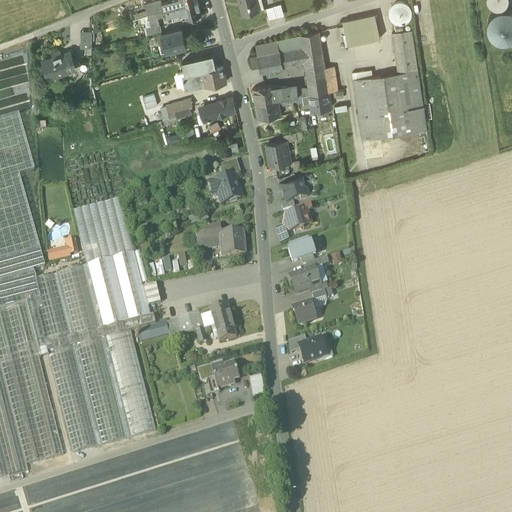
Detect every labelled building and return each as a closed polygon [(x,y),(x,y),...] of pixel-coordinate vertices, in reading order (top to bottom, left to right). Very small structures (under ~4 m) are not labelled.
[(145,0),(148,14),(157,11),(160,10),(159,5),(161,4),(160,0),(145,0)] [(198,0),(183,4),(184,10),(186,19),(202,14),(198,0)] [(238,0),(243,14),(259,10),(256,0),(238,0)] [(256,0),(259,10),(264,8),(262,0),(256,0)] [(391,19),(398,24),(407,21),(411,14),(409,6),(401,2),(393,4),(389,11),(391,19)] [(162,15),(184,10),(183,4),(169,8),(160,10),(157,11),(148,14),(149,19),(162,15)] [(265,8),(268,19),(276,17),(273,5),(265,8)] [(496,37),(502,39),(509,38),(511,36),(511,8),(505,6),(498,7),(493,10),(489,15),(487,21),(488,28),(491,33),(496,37)] [(342,20),(343,25),(345,32),(347,44),(380,37),(374,13),(342,20)] [(149,19),(151,25),(155,24),(162,15),(149,19)] [(146,26),(147,35),(160,32),(158,24),(155,24),(151,25),(146,26)] [(166,51),(167,52),(186,47),(182,27),(161,32),(163,43),(159,44),(161,52),(166,51)] [(391,32),(397,72),(404,116),(424,113),(417,67),(419,67),(418,64),(417,64),(412,29),(391,32)] [(80,42),(91,42),(91,31),(80,31),(80,42)] [(300,35),(303,53),(322,50),(319,31),(300,35)] [(300,35),(277,39),(279,49),(283,68),(304,63),(303,53),(300,35)] [(255,45),(257,54),(279,49),(277,39),(255,45)] [(283,68),(279,49),(257,54),(260,66),(261,73),(283,68)] [(323,59),(322,50),(303,53),(304,63),(323,59)] [(54,71),(56,77),(65,74),(63,70),(74,66),(72,60),(74,59),(71,52),(69,52),(69,51),(63,54),(63,55),(62,55),(61,53),(59,53),(58,51),(51,53),(52,57),(44,60),(45,62),(43,62),(44,64),(42,65),(44,70),(46,70),(46,72),(52,70),(54,71)] [(203,70),(216,67),(213,53),(182,60),(185,75),(199,71),(203,70)] [(249,56),(252,68),(260,66),(257,54),(249,56)] [(324,69),(323,59),(304,63),(306,74),(308,87),(309,95),(328,92),(324,69)] [(216,67),(203,70),(206,84),(206,86),(225,82),(222,66),(216,67)] [(336,67),(324,69),(328,92),(339,91),(336,67)] [(352,72),(353,79),(372,76),(371,69),(352,72)] [(46,70),(44,70),(48,80),(56,77),(54,71),(52,70),(46,72),(46,70)] [(203,85),(206,84),(203,70),(199,71),(185,75),(184,76),(183,76),(184,79),(183,79),(184,81),(185,86),(193,84),(197,87),(203,86),(203,85)] [(183,76),(184,76),(184,72),(174,74),(176,88),(185,86),(184,81),(183,79),(184,79),(183,76)] [(406,132),(404,116),(397,72),(372,76),(353,79),(362,139),(406,132)] [(255,103),(278,99),(276,85),(252,88),(255,103)] [(278,99),(289,97),(288,89),(288,88),(288,85),(278,87),(277,85),(276,85),(278,99)] [(282,103),(283,105),(294,103),(303,102),(303,96),(301,96),(299,87),(298,87),(297,87),(299,95),(299,96),(289,98),(289,97),(278,99),(279,103),(282,103)] [(297,87),(288,88),(288,89),(289,97),(289,98),(299,96),(299,95),(297,87)] [(300,87),(301,96),(309,95),(308,87),(300,87)] [(311,110),(318,109),(326,108),(331,107),(328,92),(309,95),(311,110)] [(156,99),(154,94),(142,97),(144,103),(156,99)] [(201,108),(205,120),(236,110),(233,96),(213,102),(214,104),(201,108)] [(157,105),(156,99),(144,103),(146,109),(157,105)] [(190,99),(172,104),(174,112),(189,107),(192,106),(190,99)] [(279,103),(278,99),(255,103),(257,118),(280,115),(279,103)] [(175,117),(174,112),(172,104),(162,107),(167,120),(173,118),(175,117)] [(192,113),(189,107),(174,112),(175,117),(176,118),(177,118),(192,113)] [(404,116),(406,132),(427,129),(424,113),(404,116)] [(0,310),(25,304),(39,359),(48,357),(47,353),(52,351),(50,342),(45,343),(36,309),(42,308),(35,281),(32,271),(44,267),(18,175),(33,170),(17,114),(0,119),(0,310)] [(298,120),(300,131),(307,129),(304,117),(297,118),(298,120)] [(213,133),(221,128),(217,121),(209,126),(213,133)] [(286,139),(286,141),(301,139),(300,131),(283,134),(284,140),(286,139)] [(180,133),(166,137),(168,143),(181,139),(180,133)] [(266,143),(271,166),(275,165),(289,163),(286,150),(288,150),(286,141),(286,139),(284,140),(266,143)] [(229,144),(230,151),(238,150),(236,143),(229,144)] [(310,147),(312,159),(318,158),(316,146),(310,147)] [(218,166),(222,179),(233,176),(240,174),(236,161),(218,166)] [(276,169),(278,176),(290,172),(289,167),(276,169)] [(277,176),(279,183),(281,182),(281,181),(296,177),(294,171),(290,172),(278,176),(277,176)] [(287,203),(287,204),(293,202),(308,198),(301,175),(296,177),(281,181),(281,182),(287,203)] [(218,194),(221,205),(230,202),(230,204),(237,201),(236,200),(240,199),(233,176),(222,179),(208,184),(212,196),(218,194)] [(73,212),(86,265),(133,253),(119,200),(73,212)] [(281,205),(283,212),(294,208),(295,208),(293,202),(287,204),(287,203),(281,205)] [(307,212),(308,211),(306,205),(295,208),(294,208),(296,214),(307,211),(307,212)] [(286,229),(287,230),(293,228),(294,232),(304,229),(303,227),(311,225),(307,212),(307,211),(296,214),(286,217),(283,226),(285,228),(286,229)] [(190,226),(207,221),(204,213),(188,219),(190,226)] [(137,228),(140,236),(149,233),(146,225),(137,228)] [(195,241),(196,241),(219,238),(218,235),(220,235),(219,227),(193,230),(195,241)] [(286,229),(285,228),(276,232),(280,244),(290,240),(286,229)] [(172,232),(164,235),(166,241),(174,238),(172,232)] [(220,245),(221,257),(245,254),(242,232),(220,235),(218,235),(219,238),(220,245)] [(220,245),(219,238),(196,241),(197,248),(220,245)] [(67,247),(68,255),(78,253),(75,240),(66,242),(67,247)] [(288,251),(292,263),(315,255),(311,244),(309,244),(308,241),(289,247),(290,251),(288,251)] [(69,258),(68,255),(67,247),(46,251),(48,262),(69,258)] [(356,264),(354,248),(343,252),(344,257),(351,255),(352,264),(356,264)] [(86,265),(103,329),(149,317),(147,307),(143,294),(144,294),(143,288),(142,288),(133,253),(86,265)] [(177,255),(179,268),(187,266),(184,253),(177,255)] [(339,254),(331,256),(334,266),(342,263),(339,254)] [(165,273),(172,271),(169,257),(161,259),(165,273)] [(327,258),(320,260),(323,267),(329,264),(327,258)] [(306,265),(308,270),(314,268),(314,269),(323,267),(320,260),(306,265)] [(147,265),(151,279),(165,275),(161,261),(147,265)] [(58,274),(73,336),(99,330),(83,267),(58,274)] [(320,286),(326,284),(328,283),(323,267),(314,269),(320,286)] [(290,277),(296,294),(309,290),(320,286),(314,269),(314,268),(308,270),(290,277)] [(45,343),(50,342),(70,337),(54,276),(35,281),(42,308),(36,309),(45,343)] [(155,285),(143,288),(144,294),(143,294),(147,307),(160,304),(155,285)] [(311,295),(312,295),(322,292),(320,286),(309,290),(311,295)] [(324,291),(322,292),(312,295),(314,302),(325,298),(327,298),(325,292),(324,291)] [(314,302),(310,303),(313,311),(325,307),(327,302),(325,298),(314,302)] [(293,309),(299,326),(316,320),(313,311),(310,303),(293,309)] [(0,364),(25,465),(26,465),(63,455),(39,359),(25,304),(0,310),(0,364)] [(211,313),(215,326),(232,322),(227,305),(210,310),(211,313)] [(177,319),(178,320),(182,335),(196,331),(203,329),(215,326),(211,313),(200,317),(199,314),(177,319)] [(154,325),(152,316),(149,317),(103,329),(99,330),(73,336),(70,337),(50,342),(52,351),(72,346),(76,345),(101,339),(105,338),(130,332),(136,330),(154,325)] [(170,338),(182,335),(178,320),(166,323),(169,335),(170,338)] [(139,342),(169,335),(166,323),(166,322),(154,325),(136,330),(137,334),(134,335),(135,338),(138,338),(139,342)] [(236,338),(232,322),(215,326),(219,343),(236,338)] [(196,331),(200,344),(207,342),(203,329),(196,331)] [(156,431),(130,332),(105,338),(130,438),(156,431)] [(289,342),(290,355),(300,351),(299,346),(307,343),(305,337),(289,342)] [(126,439),(101,339),(76,345),(102,445),(126,439)] [(300,351),(305,364),(323,358),(321,353),(325,352),(320,339),(307,343),(299,346),(300,351)] [(97,446),(72,346),(52,351),(47,353),(48,357),(72,452),(97,446)] [(331,350),(325,352),(327,357),(323,358),(324,361),(333,357),(331,350)] [(0,477),(27,470),(26,465),(25,465),(0,364),(0,477)] [(221,365),(211,367),(214,378),(215,378),(218,389),(232,385),(231,382),(239,379),(235,364),(222,367),(221,365)] [(207,380),(214,378),(211,367),(199,371),(203,382),(207,381),(207,380)] [(250,379),(253,397),(265,395),(261,376),(250,379)] [(207,381),(211,395),(219,393),(218,389),(215,378),(214,378),(207,380),(207,381)]
